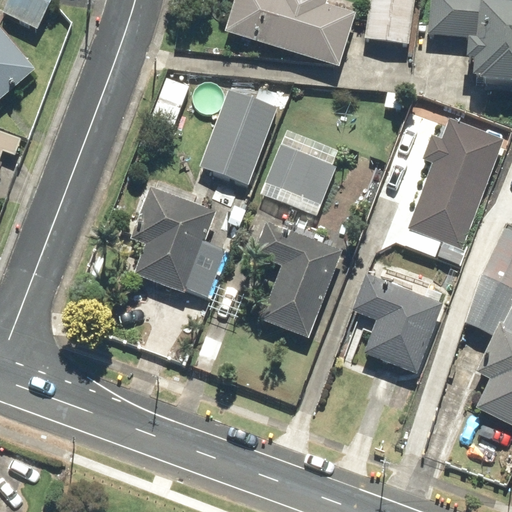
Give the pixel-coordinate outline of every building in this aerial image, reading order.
[(42,32),(57,0),(14,0),(7,15),(42,32)] [(241,0),(231,34),(345,69),(361,15),(331,6),(333,0),(241,0)] [(375,0),(370,40),(413,46),(420,0),(375,0)] [(511,6),(493,4),(493,0),(435,0),(432,36),(478,40),(476,61),(483,62),(482,80),(489,81),(489,84),(511,85),(511,6)] [(0,107),(41,72),(0,24),(0,107)] [(193,89),(170,81),(153,126),(176,135),(193,89)] [(281,110),(233,93),(205,169),(253,187),(281,110)] [(466,251),(508,142),(453,122),(446,140),(436,137),(427,161),(437,165),(412,231),(466,251)] [(0,182),(6,166),(2,165),(6,154),(19,158),(25,142),(0,132),(0,182)] [(341,170),(284,148),(269,186),(326,208),(341,170)] [(137,242),(150,247),(139,277),(189,295),(191,291),(213,299),(229,252),(210,245),(221,214),(155,190),(137,242)] [(314,341),(347,254),(272,225),(260,256),(288,267),(266,322),(314,341)] [(511,231),(509,230),(485,279),(511,291),(511,231)] [(422,376),(448,306),(371,277),(358,314),(382,323),(369,357),(422,376)] [(511,314),(482,375),(495,382),(481,410),(511,424),(511,314)]
